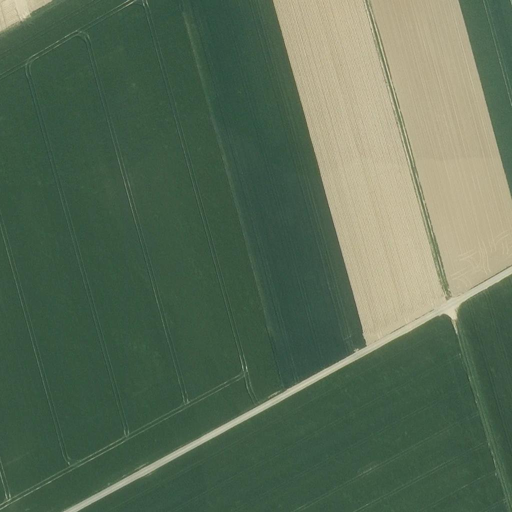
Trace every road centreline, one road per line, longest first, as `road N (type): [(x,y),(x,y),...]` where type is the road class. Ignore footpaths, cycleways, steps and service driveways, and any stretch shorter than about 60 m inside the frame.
road 1 (track): [(365,0),(511,511)]
road 2 (track): [(511,269),(71,511)]
